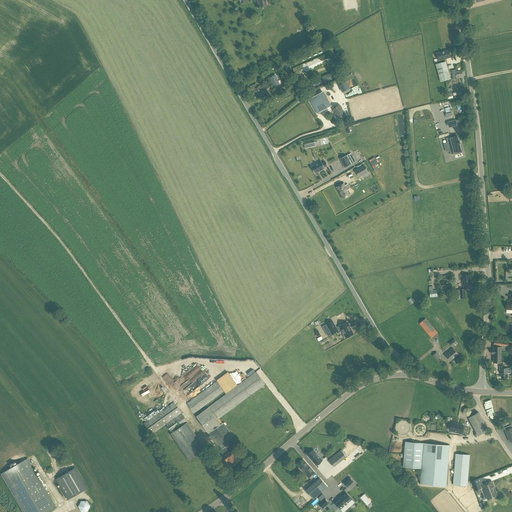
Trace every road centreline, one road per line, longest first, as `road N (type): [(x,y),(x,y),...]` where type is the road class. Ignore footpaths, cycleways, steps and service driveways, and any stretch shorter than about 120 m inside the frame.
road 1 (unclassified): [(405,375),(185,0)]
road 2 (unclassified): [(480,391),(486,255),(475,110),(456,0)]
road 3 (tertiary): [(203,511),(344,396),(371,380),(405,375)]
